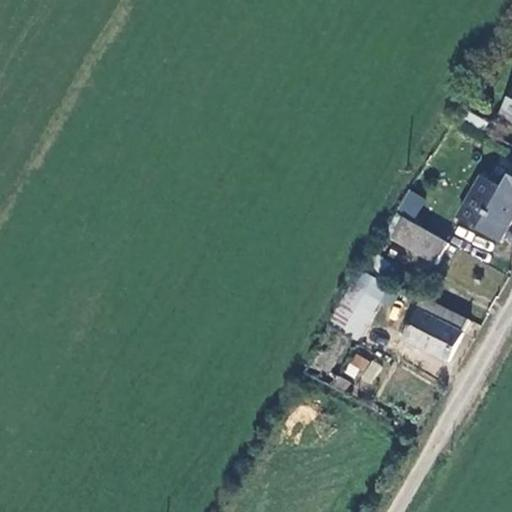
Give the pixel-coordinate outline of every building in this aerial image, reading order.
[(511,122),(511,95),(501,116),(511,122)] [(488,183),(465,223),(503,245),(511,229),(511,189),(509,195),(488,183)] [(409,189),(397,208),(414,218),(425,199),(409,189)] [(438,268),(451,243),(408,218),(395,241),(438,268)] [(376,254),(364,273),(388,285),(397,267),(376,254)] [(364,273),(306,374),(326,385),(335,372),(353,339),(360,343),(390,287),(388,285),(364,273)] [(450,364),(466,333),(443,321),(449,309),(428,299),(406,340),(450,364)] [(466,333),(473,322),(449,309),(443,321),(466,333)] [(371,386),(382,366),(355,352),(344,372),(371,386)] [(335,372),(326,385),(347,396),(355,384),(335,372)]
